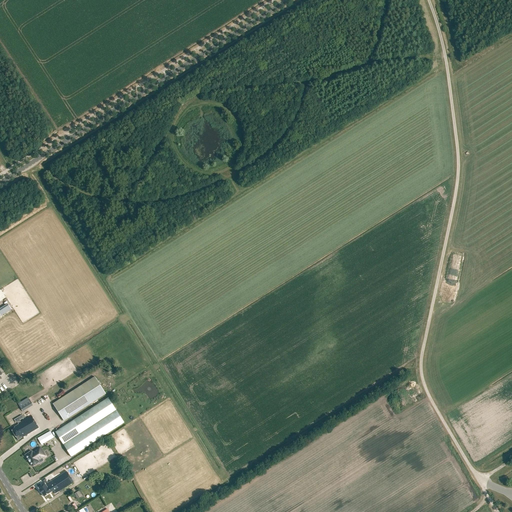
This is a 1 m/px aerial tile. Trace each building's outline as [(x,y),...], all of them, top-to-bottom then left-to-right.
[(64,421),(106,394),(95,377),(53,404),(64,421)] [(71,457),(124,423),(108,398),(55,433),(71,457)] [(23,411),(33,405),(29,399),(19,405),(23,411)] [(15,428),(11,430),(16,438),(17,438),(18,440),(39,428),(31,416),(20,423),(19,421),(24,418),(22,415),(14,420),(16,423),(17,422),(18,424),(18,425),(14,427),(15,428)] [(41,445),(44,443),(54,438),(50,432),(38,439),(41,445)] [(32,451),(25,455),(28,459),(30,462),(33,466),(39,462),(38,461),(45,456),(40,448),(33,453),(32,451)] [(47,488),(40,492),(44,497),(53,491),(55,494),(59,491),(59,492),(73,483),(66,472),(51,481),(48,483),(45,479),(43,481),(44,484),(47,488)]
